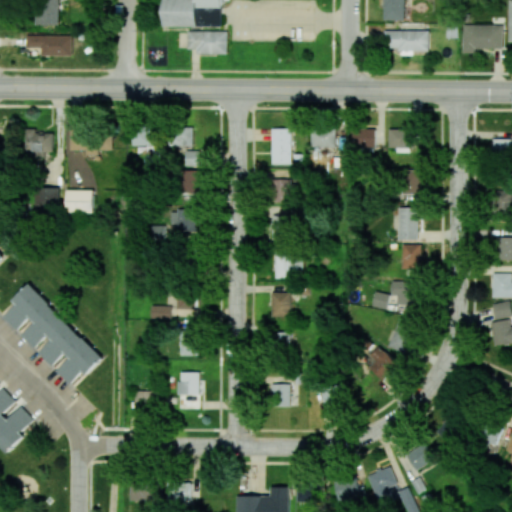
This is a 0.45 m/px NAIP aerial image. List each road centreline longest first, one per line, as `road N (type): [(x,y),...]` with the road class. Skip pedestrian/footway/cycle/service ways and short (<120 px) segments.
road 1 (secondary): [(0,88),(511,92)]
road 2 (residential): [(237,511),(237,90)]
road 3 (residential): [(82,447),(342,445),(407,412),(444,363)]
road 4 (residential): [(444,363),(459,298),(459,92)]
road 5 (residential): [(0,346),(69,421),(82,447)]
